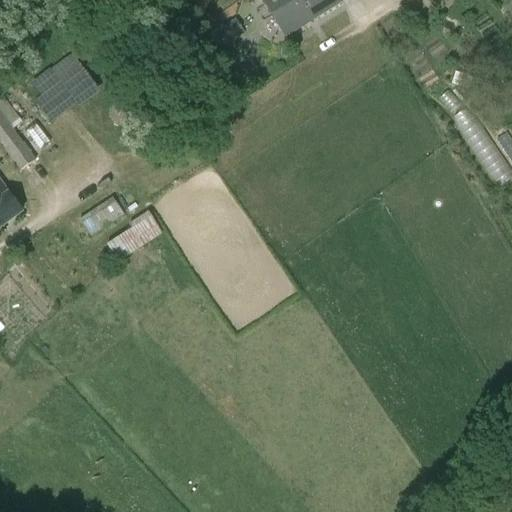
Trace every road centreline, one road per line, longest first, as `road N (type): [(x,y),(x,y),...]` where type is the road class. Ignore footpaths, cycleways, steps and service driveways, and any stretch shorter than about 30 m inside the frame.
road 1 (track): [(0,236),(125,153),(242,96)]
road 2 (track): [(370,0),(242,96)]
